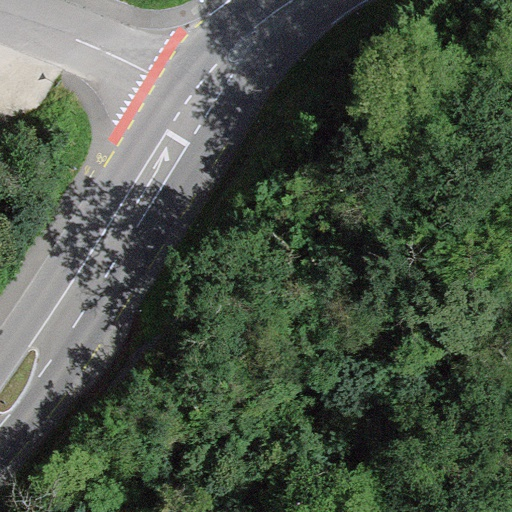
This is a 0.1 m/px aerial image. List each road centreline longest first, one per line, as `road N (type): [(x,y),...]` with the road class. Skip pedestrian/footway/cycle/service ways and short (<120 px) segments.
road 1 (tertiary): [(0,394),(202,68)]
road 2 (residential): [(0,17),(202,68)]
